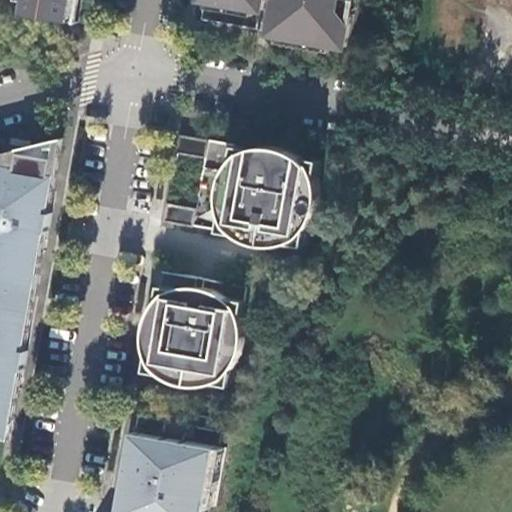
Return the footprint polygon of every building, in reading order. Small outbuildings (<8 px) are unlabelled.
[(78,22),(82,0),(24,0),(23,12),(78,22)] [(219,0),(264,8),(265,0),(278,0),(273,32),(348,45),(355,0),(219,0)] [(51,173),(57,136),(19,153),(16,168),(0,165),(0,432),(14,434),(35,285),(51,173)] [(251,143),(235,140),(233,155),(229,160),(225,166),(221,176),(219,185),(219,193),(221,204),(223,210),(220,226),(237,228),(250,235),(263,240),(271,240),(287,237),(304,240),(307,223),(314,213),(318,202),(319,189),(319,181),(317,173),(320,156),(302,152),(291,146),(280,142),(264,141),(251,143)] [(165,219),(189,223),(192,210),(168,205),(165,219)] [(147,349),(144,366),(160,368),(174,376),(185,378),(198,379),(212,377),(229,380),(231,363),(236,355),(241,345),(243,325),(241,313),(245,282),(161,266),(155,299),(149,309),(145,322),(145,337),(147,349)] [(135,430),(120,511),(207,511),(219,445),(135,430)]
